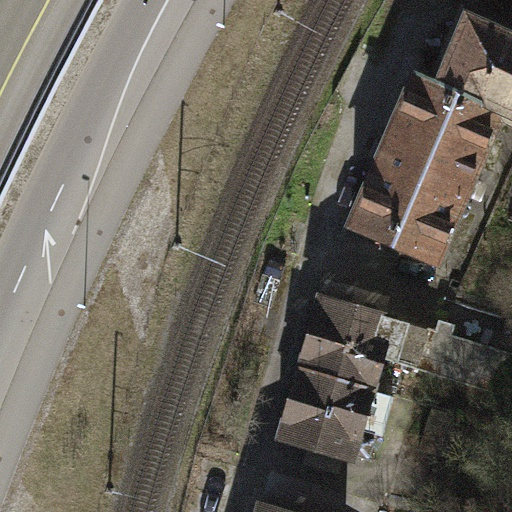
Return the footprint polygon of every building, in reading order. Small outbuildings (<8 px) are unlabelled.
[(496,111),(494,116),(511,123),(511,35),(456,12),(426,80),(496,111)] [(430,262),(494,116),(496,111),(426,80),(410,73),(343,225),(430,262)] [(374,359),(386,318),(314,297),(293,367),(366,388),(374,359)] [(386,318),(374,359),(499,395),(511,354),(446,335),(450,325),(434,320),(431,331),(386,318)] [(366,388),(293,367),(273,438),(345,459),(347,451),(361,455),(365,440),(351,436),(366,388)]
